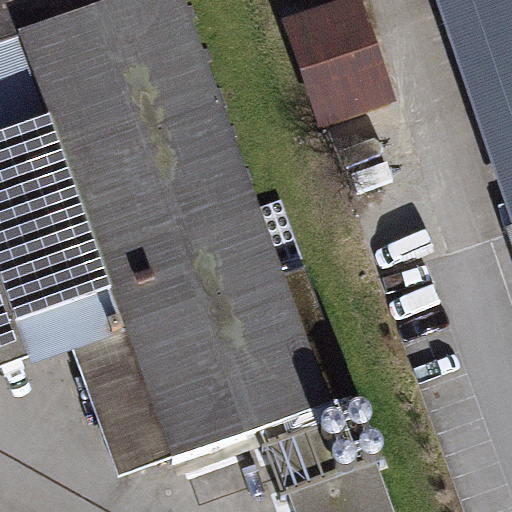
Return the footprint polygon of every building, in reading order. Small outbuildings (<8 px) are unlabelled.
[(0,0),(0,47),(22,39),(50,117),(0,134),(0,369),(29,360),(19,332),(118,297),(176,459),(258,430),(283,499),(290,497),(295,511),(395,511),(378,464),(340,477),(316,411),(331,405),(184,0),(0,0)] [(274,0),(284,29),(355,4),(353,0),(274,0)] [(511,0),(436,0),(511,224),(511,0)] [(355,4),(284,29),(322,136),(400,109),(362,1),(355,4)] [(0,134),(50,117),(22,39),(0,47),(0,134)] [(19,332),(29,360),(31,366),(72,351),(118,477),(176,459),(118,297),(19,332)] [(357,425),(361,426),(365,426),(369,424),(372,421),(373,417),(374,413),(373,409),(371,406),(368,403),(364,402),(360,402),(357,403),(354,405),(351,408),(349,411),(349,416),(350,420),(353,423),(357,425)] [(330,436),(334,437),(338,436),(342,434),(345,431),(347,427),(347,423),(346,419),(344,416),(341,414),(338,412),(334,412),(330,413),(327,415),(324,418),(323,422),(323,426),(324,430),(327,433),(330,436)] [(367,457),(372,458),(376,457),(380,455),(382,452),(384,448),(384,444),(383,441),(381,437),(378,435),(375,434),(371,433),(367,434),(364,436),(362,439),(360,443),(360,447),(361,451),(364,455),(367,457)] [(341,467),(345,468),(349,467),(353,465),(356,462),(357,458),(358,454),(357,451),(355,447),(352,445),(348,444),(344,443),(341,444),(337,446),(335,449),(333,453),(333,457),(334,461),(337,465),(341,467)]
